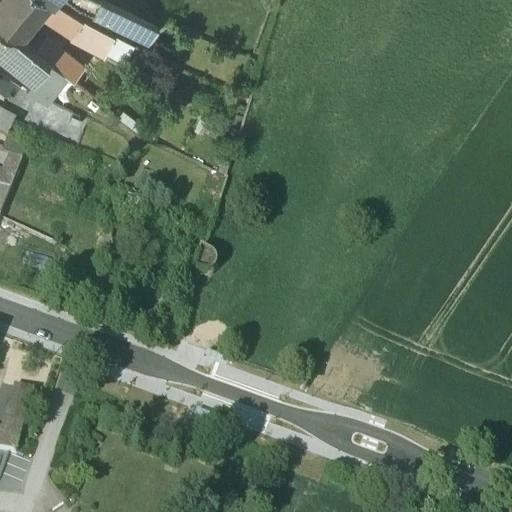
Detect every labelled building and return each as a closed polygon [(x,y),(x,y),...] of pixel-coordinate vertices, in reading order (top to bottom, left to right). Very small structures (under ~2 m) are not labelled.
[(0,0),(0,19),(21,36),(42,11),(51,0),(0,0)] [(84,18),(56,0),(51,0),(42,11),(73,34),(84,18)] [(80,0),(107,13),(113,0),(80,0)] [(158,20),(114,0),(113,0),(107,13),(151,32),(158,20)] [(89,22),(84,18),(73,34),(70,37),(103,55),(114,35),(89,22)] [(0,19),(0,50),(9,57),(36,76),(37,77),(50,60),(23,38),(21,36),(0,19)] [(50,60),(37,77),(36,76),(27,87),(44,99),(66,72),(50,60)] [(0,101),(3,104),(19,82),(0,68),(0,101)] [(15,124),(0,115),(0,132),(8,138),(15,124)] [(27,150),(7,142),(2,153),(9,156),(22,162),(27,150)] [(22,161),(9,156),(4,167),(18,173),(22,162),(22,161)] [(4,167),(2,172),(0,171),(0,187),(1,188),(10,191),(18,173),(4,167)] [(200,199),(211,203),(219,176),(208,173),(200,199)] [(1,188),(0,190),(0,216),(10,191),(1,188)] [(204,253),(198,251),(191,275),(195,276),(201,277),(205,277),(210,276),(214,270),(215,265),(213,261),(209,256),(204,253)] [(1,431),(0,430),(0,452),(16,454),(34,394),(15,386),(1,431)]
